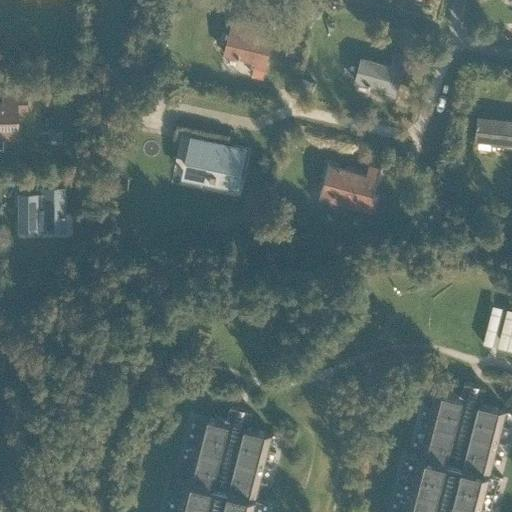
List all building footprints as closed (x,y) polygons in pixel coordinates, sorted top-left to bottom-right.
[(234,19),(225,54),(239,57),(240,53),(257,57),(256,62),(254,70),(253,76),(262,78),(263,72),(265,64),(274,29),(234,19)] [(362,58),(356,82),(370,86),(371,81),(388,86),(387,90),(385,98),(394,101),(396,93),(402,69),(406,57),(394,54),(391,66),(362,58)] [(314,83),(307,80),(303,79),(299,90),(310,94),(311,92),(314,83)] [(27,108),(26,93),(1,94),(1,102),(0,102),(0,136),(1,137),(1,139),(17,138),(17,108),(27,108)] [(511,145),(511,120),(479,117),(476,139),(477,139),(477,137),(493,139),(492,144),(511,145)] [(195,138),(188,171),(210,176),(209,178),(216,180),(216,177),(238,182),(245,148),(225,144),(225,143),(191,135),(190,137),(195,138)] [(324,181),(322,190),(333,193),(333,195),(336,196),(337,194),(348,197),(346,203),(372,211),(372,212),(373,212),(378,195),(374,194),(381,167),(380,167),(379,168),(369,165),(367,175),(329,165),(330,164),(328,163),(324,181)] [(40,193),(16,193),(16,225),(38,225),(42,230),(63,229),(63,187),(40,187),(40,193)] [(482,404),(486,388),(465,383),(460,399),(436,392),(419,456),(414,454),(398,511),(258,511),(262,500),(256,498),(273,435),(248,429),(252,412),(230,407),(226,423),(202,416),(185,480),(180,479),(171,511),(486,511),(496,476),(491,474),(507,411),(482,404)]
